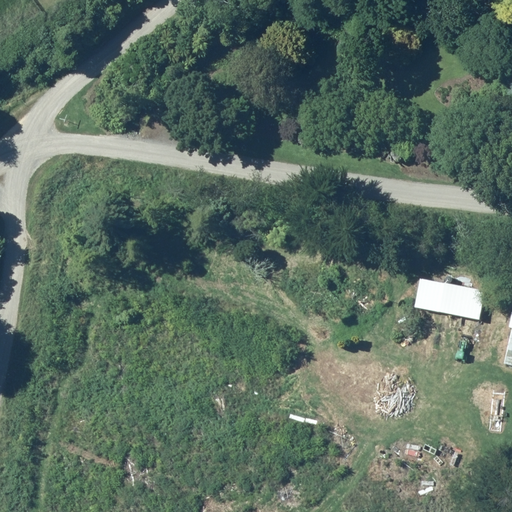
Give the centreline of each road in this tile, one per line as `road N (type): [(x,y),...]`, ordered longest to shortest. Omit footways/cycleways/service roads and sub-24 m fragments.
road 1 (unclassified): [(33,138),(511,200)]
road 2 (unclassified): [(0,349),(33,138)]
road 3 (unclassified): [(170,0),(57,99),(33,138)]
